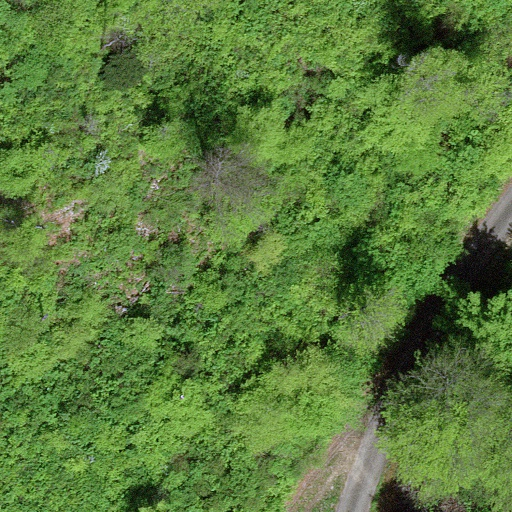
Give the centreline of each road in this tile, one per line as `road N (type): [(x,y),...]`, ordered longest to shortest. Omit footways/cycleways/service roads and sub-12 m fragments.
road 1 (track): [(511,205),(438,309),(402,378),(354,511)]
road 2 (track): [(385,417),(303,511)]
